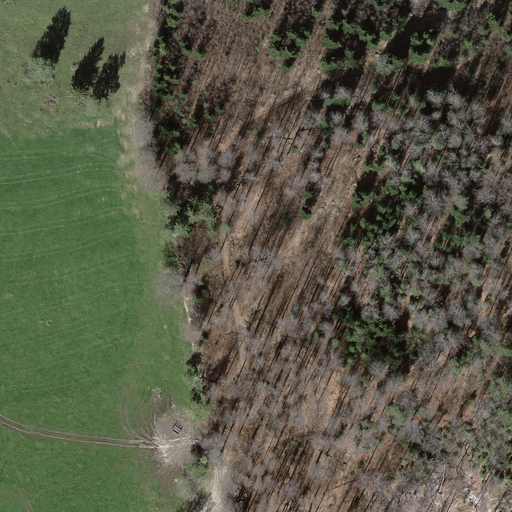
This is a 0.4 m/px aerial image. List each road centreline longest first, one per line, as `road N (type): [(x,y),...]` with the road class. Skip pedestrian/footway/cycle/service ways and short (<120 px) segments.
road 1 (track): [(222,466),(243,378),(219,191),(232,138),(304,91),(362,75),(452,66),(511,44)]
road 2 (track): [(222,466),(198,441),(123,444),(43,433),(0,417)]
road 3 (track): [(493,0),(418,23),(362,75)]
